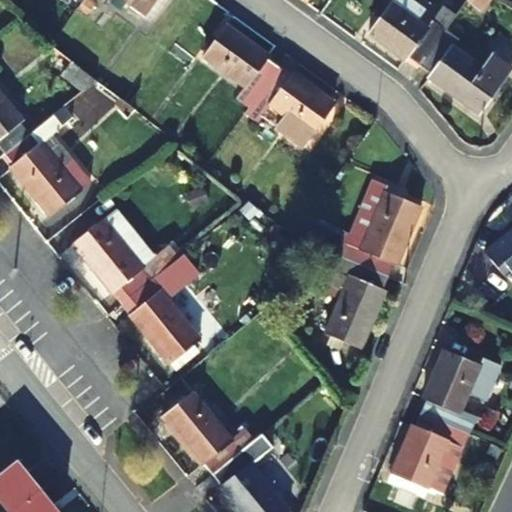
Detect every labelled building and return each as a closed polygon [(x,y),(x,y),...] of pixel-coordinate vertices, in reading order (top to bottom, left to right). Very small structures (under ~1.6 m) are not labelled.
[(98,0),(102,3),(104,0),(124,0),(153,21),(167,3),(163,0),(98,0)] [(490,0),(468,0),(467,1),(480,12),(490,0)] [(406,57),(420,66),(445,31),(432,21),(427,29),(392,4),(370,36),(404,60),(406,57)] [(249,108),(278,68),(265,59),(267,56),(227,27),(205,57),(245,88),(237,99),(249,108)] [(445,31),(420,66),(432,74),(429,79),(478,115),(511,67),(493,54),(482,69),(452,48),(458,40),(445,31)] [(97,81),(71,62),(62,74),(84,91),(97,81)] [(278,68),(249,108),(262,118),(271,107),(285,118),(277,129),(301,148),(333,104),(293,75),(291,77),(278,68)] [(0,148),(5,154),(29,136),(19,122),(22,120),(0,93),(0,148)] [(53,116),(29,136),(5,154),(15,166),(11,169),(49,215),(90,183),(73,160),(61,169),(41,144),(62,127),(53,116)] [(372,188),(342,258),(387,277),(393,263),(397,265),(420,208),(372,188)] [(115,290),(125,302),(149,283),(179,258),(169,247),(154,258),(141,268),(123,244),(135,234),(117,211),(74,245),(111,292),(115,290)] [(511,231),(487,253),(510,282),(511,280),(511,231)] [(154,258),(135,234),(123,244),(141,268),(154,258)] [(382,292),(387,277),(342,258),(335,273),(349,279),(344,293),(327,334),(361,349),(385,293),(382,292)] [(349,279),(335,273),(330,286),(344,293),(349,279)] [(149,283),(125,302),(134,314),(132,317),(170,364),(199,341),(162,292),(159,295),(149,283)] [(422,413),(468,433),(469,434),(481,406),(474,403),(468,417),(459,413),(479,367),(443,352),(424,400),(426,401),(422,413)] [(213,475),(254,442),(245,429),(231,441),(193,394),(163,419),(202,466),(204,464),(213,475)] [(442,496),(468,433),(422,413),(415,428),(412,426),(392,474),(442,496)] [(254,442),(213,475),(222,486),(221,488),(240,511),(288,511),(289,511),(251,465),(278,444),(268,431),(254,442)] [(502,450),(491,445),(486,455),(498,461),(502,450)] [(0,502),(7,511),(13,511),(40,490),(17,461),(0,474),(0,502)] [(57,511),(40,490),(13,511),(57,511)]
